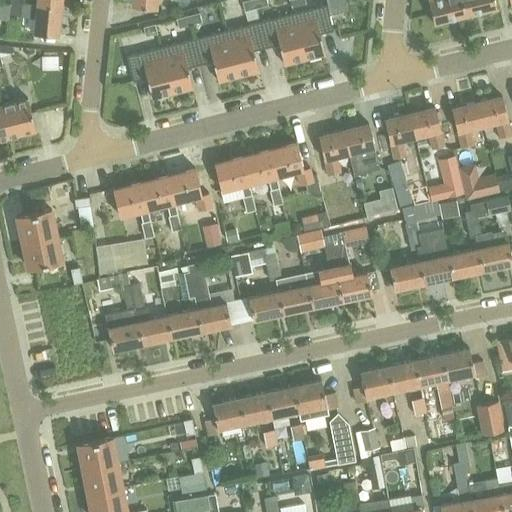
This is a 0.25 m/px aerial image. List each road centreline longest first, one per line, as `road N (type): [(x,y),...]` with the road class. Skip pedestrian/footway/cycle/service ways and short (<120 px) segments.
road 1 (residential): [(22,411),(511,308)]
road 2 (residential): [(87,157),(398,75)]
road 3 (residential): [(87,157),(102,0)]
